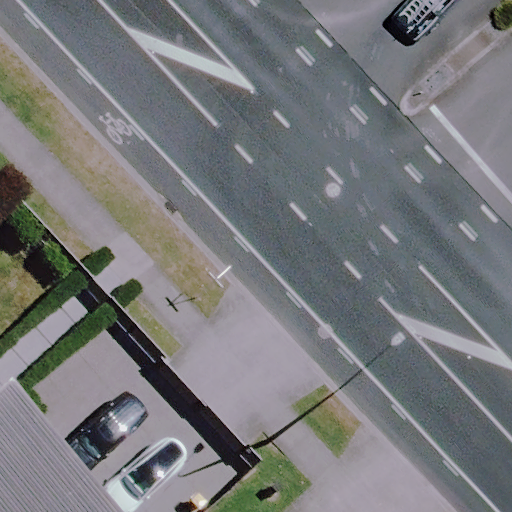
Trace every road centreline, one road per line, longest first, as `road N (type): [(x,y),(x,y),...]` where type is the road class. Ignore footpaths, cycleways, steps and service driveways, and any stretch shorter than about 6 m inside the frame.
road 1 (secondary): [(511,408),(313,198)]
road 2 (secondary): [(313,198),(128,0)]
road 3 (tertiary): [(313,198),(511,24)]
